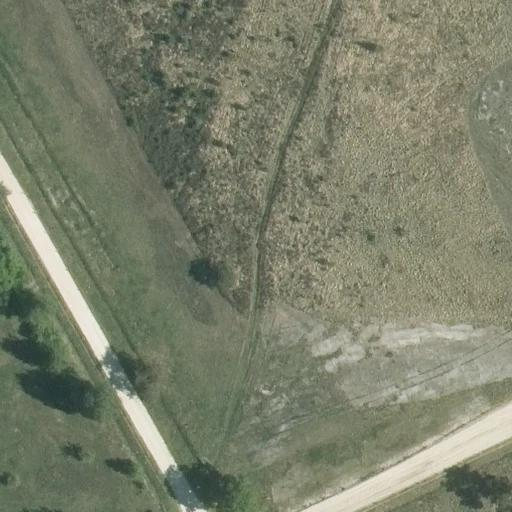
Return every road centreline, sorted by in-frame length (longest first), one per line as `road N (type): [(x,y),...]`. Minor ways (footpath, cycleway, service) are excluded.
road 1 (track): [(194,511),(0,169)]
road 2 (track): [(338,511),(511,425)]
